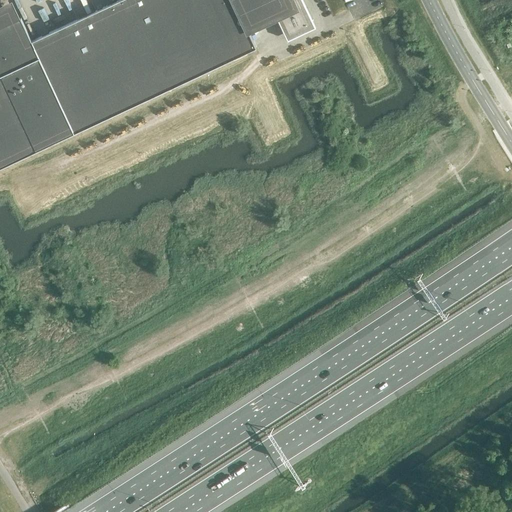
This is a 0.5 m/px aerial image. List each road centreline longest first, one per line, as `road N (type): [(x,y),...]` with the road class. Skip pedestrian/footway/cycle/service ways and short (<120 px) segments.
road 1 (motorway): [(511,246),(107,511)]
road 2 (motorway): [(178,511),(511,297)]
